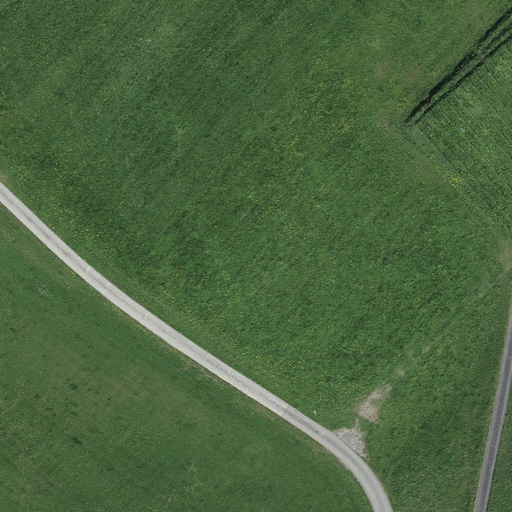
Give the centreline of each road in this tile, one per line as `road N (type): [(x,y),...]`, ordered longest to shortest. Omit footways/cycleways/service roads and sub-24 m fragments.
road 1 (residential): [(0,194),(136,313),(329,443),(372,485),(384,511)]
road 2 (track): [(487,511),(511,373)]
